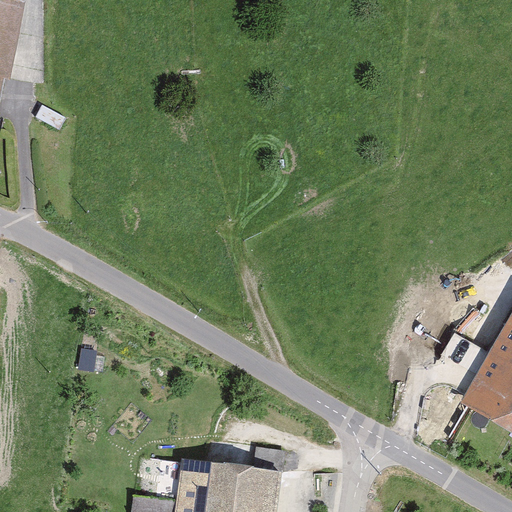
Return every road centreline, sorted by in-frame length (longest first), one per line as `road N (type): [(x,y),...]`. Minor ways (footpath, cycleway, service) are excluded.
road 1 (tertiary): [(366,433),(0,221)]
road 2 (tertiary): [(504,511),(366,433)]
